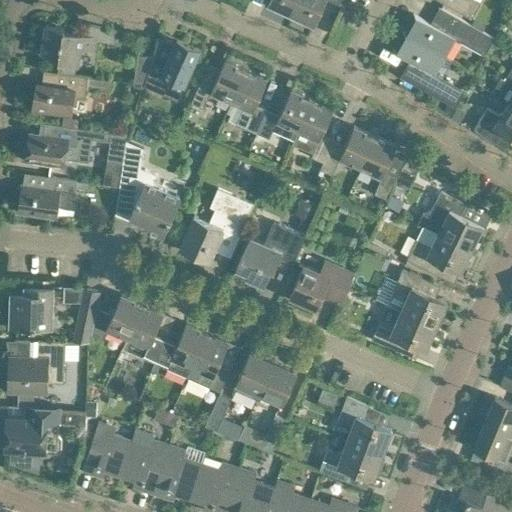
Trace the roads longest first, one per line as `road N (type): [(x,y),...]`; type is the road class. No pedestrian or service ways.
road 1 (residential): [(447,395),(140,262),(0,238)]
road 2 (residential): [(511,170),(349,67)]
road 3 (residential): [(349,67),(193,0)]
road 4 (residential): [(447,395),(511,252)]
road 5 (residential): [(403,511),(447,395)]
